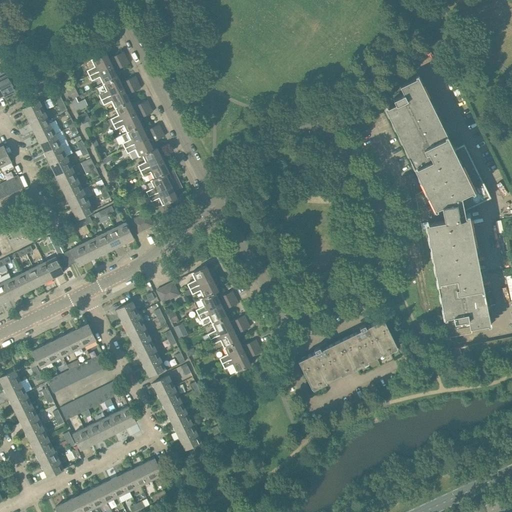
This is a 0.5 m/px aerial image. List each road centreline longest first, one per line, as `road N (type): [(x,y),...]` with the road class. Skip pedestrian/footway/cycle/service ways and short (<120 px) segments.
road 1 (residential): [(215,193),(312,121),(368,181),(383,251),(379,270),(289,313)]
road 2 (unknown): [(323,128),(410,75),(432,76),(488,174),(492,198),(479,216),(500,320)]
road 3 (residential): [(88,292),(154,434),(32,496)]
road 4 (residential): [(215,193),(113,0)]
road 5 (residential): [(88,292),(142,263),(215,193)]
road 6 (residential): [(289,313),(215,193)]
road 7 (unknown): [(285,311),(291,341),(301,343),(361,314),(352,287)]
